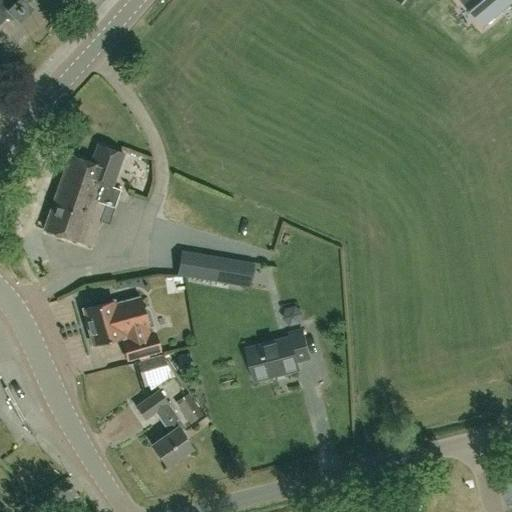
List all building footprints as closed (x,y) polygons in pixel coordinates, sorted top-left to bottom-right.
[(0,0),(0,18),(8,10),(17,18),(26,8),(17,0),(0,0)] [(506,0),(463,0),(484,25),(510,4),(506,0)] [(69,157),(44,229),(90,245),(99,221),(108,224),(114,207),(120,189),(111,186),(123,153),(98,144),(91,162),(70,155),(69,157)] [(253,262),(241,260),(182,250),(178,274),(237,284),(249,286),(253,262)] [(144,316),(139,298),(113,306),(112,302),(83,310),(93,346),(122,338),(121,335),(126,334),(128,340),(121,342),(126,362),(160,352),(155,332),(149,334),(147,328),(153,326),(150,314),(144,316)] [(308,358),(301,330),(288,334),(289,338),(246,349),(254,380),(280,373),(280,375),(298,370),(296,361),(308,358)] [(135,362),(138,373),(166,365),(163,354),(135,362)] [(151,369),(152,386),(173,384),(171,367),(151,369)] [(191,448),(178,429),(183,426),(158,391),(134,407),(144,420),(154,413),(168,432),(151,444),(166,466),(191,448)] [(190,425),(203,416),(187,393),(174,402),(190,425)]
